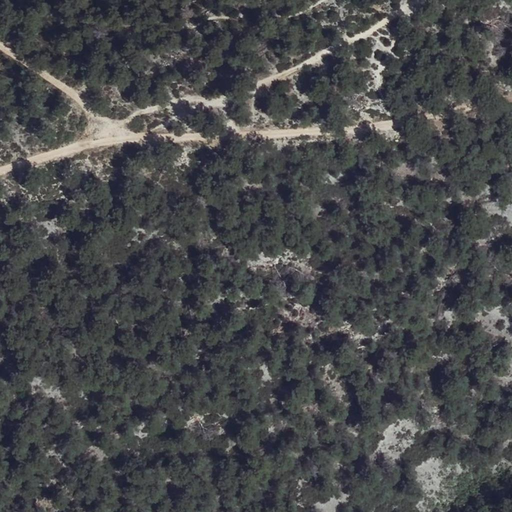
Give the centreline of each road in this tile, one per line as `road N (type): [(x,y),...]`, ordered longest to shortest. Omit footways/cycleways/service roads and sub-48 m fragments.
road 1 (track): [(511,93),(402,124),(111,139),(0,166)]
road 2 (unknown): [(407,0),(251,85),(146,112),(111,139)]
road 3 (track): [(111,139),(106,124),(0,45)]
